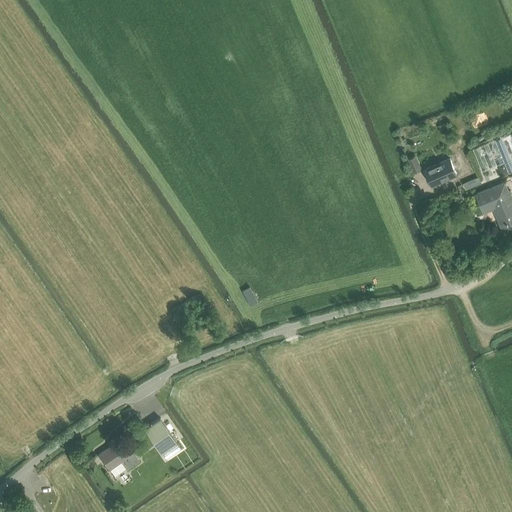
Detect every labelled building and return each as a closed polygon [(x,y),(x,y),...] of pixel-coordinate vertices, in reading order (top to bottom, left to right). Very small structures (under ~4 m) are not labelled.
[(452,129),(449,121),(438,124),(441,133),(452,129)] [(511,132),(473,148),(482,171),(504,162),(509,173),(511,171),(511,132)] [(456,156),(451,159),(448,152),(435,157),(438,165),(427,169),(433,184),(457,174),(460,182),(479,174),(471,153),(466,155),(470,164),(467,165),(462,153),(455,156),(456,156)] [(414,172),(422,169),(416,155),(408,158),(414,172)] [(511,215),(511,213),(511,212),(511,200),(509,194),(510,194),(510,193),(509,193),(505,183),(478,195),(485,212),(494,208),(502,226),(511,221),(511,215)] [(251,285),(243,289),(252,305),(260,300),(251,285)] [(160,417),(145,428),(144,428),(161,453),(162,453),(166,459),(181,449),(176,442),(177,442),(160,417)] [(119,441),(99,455),(110,470),(115,476),(126,468),(127,470),(140,461),(134,452),(129,455),(119,441)] [(124,482),(130,478),(126,471),(120,475),(124,482)]
